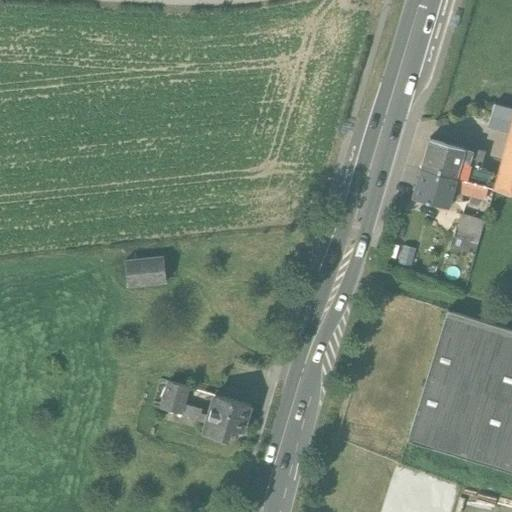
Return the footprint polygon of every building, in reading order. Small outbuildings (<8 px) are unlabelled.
[(511,109),(497,105),(493,119),(511,124),(511,109)] [(511,129),(498,175),(494,189),(511,193),(511,129)] [(454,146),(430,139),(422,169),(457,179),(465,149),(454,146)] [(485,153),(454,145),(454,146),(465,149),(457,179),(483,186),(487,172),(481,166),(485,153)] [(457,179),(422,169),(414,198),(449,207),(453,190),(457,179)] [(498,175),(487,172),(483,186),(489,188),(494,189),(498,175)] [(483,186),(457,179),(453,190),(457,192),(486,200),(489,188),(483,186)] [(452,247),(475,250),(480,217),(456,214),(452,247)] [(164,258),(124,262),(126,287),(166,282),(164,258)] [(511,331),(447,312),(407,441),(511,473),(511,331)] [(191,389),(168,382),(160,409),(179,415),(182,404),(186,393),(190,394),(191,389)] [(214,395),(195,390),(190,406),(202,409),(200,414),(208,416),(214,395)] [(251,406),(214,395),(208,416),(200,414),(198,420),(206,423),(203,434),(227,441),(229,436),(232,437),(234,431),(243,433),(251,406)] [(190,406),(182,404),(179,415),(198,420),(200,414),(202,409),(190,406)]
